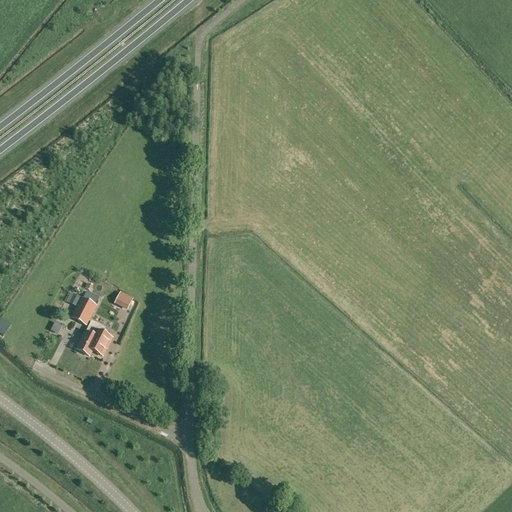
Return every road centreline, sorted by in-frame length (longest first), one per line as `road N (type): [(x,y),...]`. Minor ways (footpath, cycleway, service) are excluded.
road 1 (unclassified): [(191,439),(197,48),(205,31)]
road 2 (trunk): [(0,149),(188,0)]
road 3 (trunk): [(155,0),(0,126)]
road 4 (unclassified): [(0,397),(131,511)]
road 5 (unclassified): [(191,439),(38,372)]
